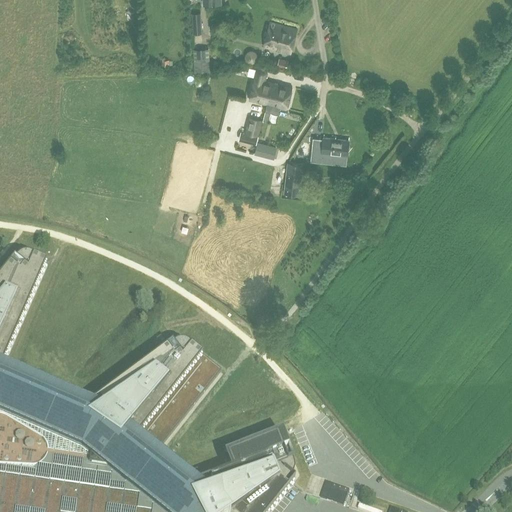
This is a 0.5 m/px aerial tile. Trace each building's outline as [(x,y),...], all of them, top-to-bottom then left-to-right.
[(197,13),(192,13),(193,34),(202,33),(201,19),(197,20),(197,13)] [(290,54),(297,29),(270,22),(264,46),(290,54)] [(194,49),(195,72),(210,71),(208,49),(194,49)] [(279,59),(277,66),(286,68),(288,61),(279,59)] [(265,80),(266,75),(267,74),(267,73),(267,72),(267,71),(266,70),(266,69),(264,68),(263,67),(262,67),(261,67),(260,68),(259,68),(258,69),(257,70),(257,71),(249,99),(267,104),(265,111),(279,114),(280,108),(286,109),(292,87),(265,80)] [(241,131),(239,140),(256,144),(258,136),(262,120),(250,117),(245,132),(241,131)] [(313,138),(311,160),(322,161),(322,154),(347,156),(348,148),(349,140),(323,138),(323,139),(313,138)] [(256,148),(255,154),(274,159),(277,147),(269,145),(268,151),(256,148)] [(288,163),(284,193),(292,194),(293,185),(300,186),(302,165),(288,163)] [(0,511),(270,511),(294,483),(283,475),(287,470),(274,439),(216,462),(222,478),(194,489),(135,442),(201,359),(190,350),(189,351),(187,349),(185,348),(183,347),(182,347),(181,347),(180,347),(179,347),(178,347),(177,347),(175,348),(174,348),(173,349),(172,350),(171,348),(87,409),(0,371),(0,370),(45,266),(32,261),(30,261),(28,260),(27,260),(26,260),(25,259),(24,260),(23,260),(22,260),(20,260),(19,261),(18,262),(17,262),(17,263),(16,264),(15,265),(13,263),(0,279),(0,511)] [(339,483),(352,488),(356,477),(343,472),(339,483)] [(344,506),(349,490),(326,482),(320,498),(344,506)]
